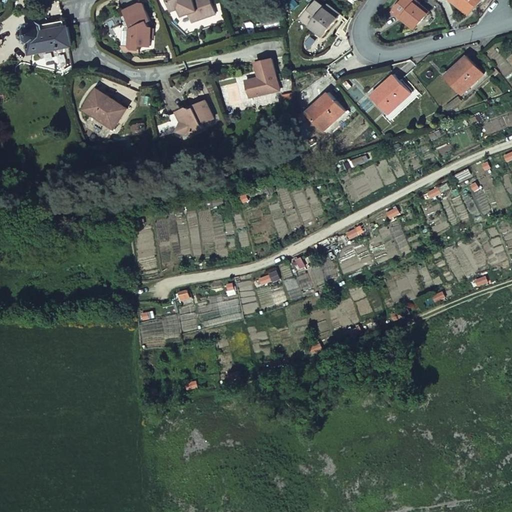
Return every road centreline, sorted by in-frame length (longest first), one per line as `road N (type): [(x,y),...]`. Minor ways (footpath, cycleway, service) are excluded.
road 1 (track): [(511,141),(314,240),(155,293)]
road 2 (track): [(511,283),(152,410)]
road 3 (residential): [(372,51),(386,55),(511,22)]
